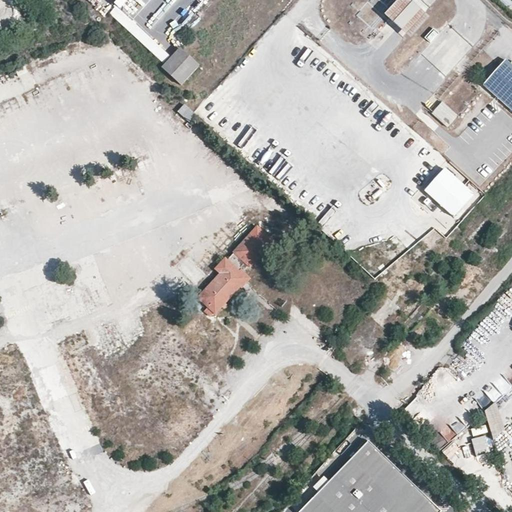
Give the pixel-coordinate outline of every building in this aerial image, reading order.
[(409,0),(397,0),(384,14),(392,21),(406,34),(410,38),(429,18),(424,13),(409,0)] [(368,5),(359,15),(373,27),(382,17),(368,5)] [(115,8),(109,14),(135,37),(141,30),(115,8)] [(177,46),(160,64),(177,80),(194,62),(177,46)] [(511,61),(488,85),(511,108),(511,61)] [(442,102),(432,113),(447,127),(457,115),(442,102)] [(445,167),(425,189),(454,215),(474,193),(445,167)] [(231,338),(227,334),(217,324),(216,313),(246,282),(248,275),(243,271),(247,267),(249,269),(274,241),(257,225),(232,252),(234,253),(228,259),(226,257),(215,269),(220,273),(197,298),(207,308),(204,311),(209,316),(209,323),(204,327),(196,319),(186,329),(200,341),(197,344),(206,352),(209,349),(216,356),(224,347),(227,350),(231,345),(228,342),(231,338)] [(195,286),(207,275),(188,256),(177,267),(195,286)] [(230,331),(227,334),(231,338),(228,342),(231,345),(237,338),(230,331)] [(0,373),(10,370),(11,372),(20,369),(13,348),(0,353),(0,373)] [(495,403),(485,410),(493,439),(504,430),(495,403)] [(474,438),(472,439),(476,455),(493,451),(486,425),(471,429),(474,438)] [(368,441),(333,476),(369,511),(438,511),(440,511),(368,441)] [(448,457),(459,451),(455,444),(444,450),(448,457)] [(369,511),(333,476),(298,511),(299,511),(369,511)] [(87,511),(83,493),(68,496),(69,501),(44,507),(44,511),(87,511)]
